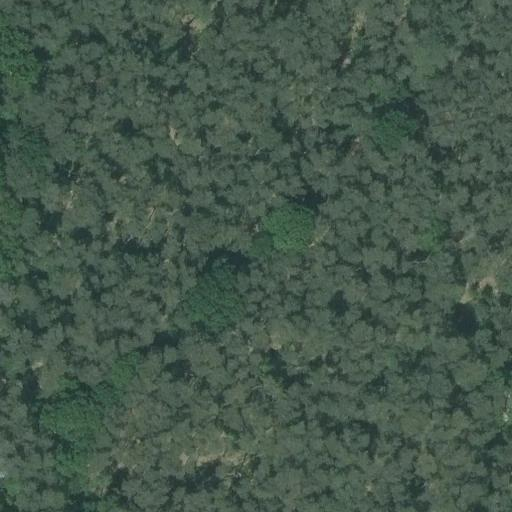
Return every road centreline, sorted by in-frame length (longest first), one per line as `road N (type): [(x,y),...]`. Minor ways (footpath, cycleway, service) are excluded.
road 1 (track): [(389,0),(409,93),(44,437)]
road 2 (track): [(503,511),(409,93)]
road 3 (track): [(0,276),(64,511)]
